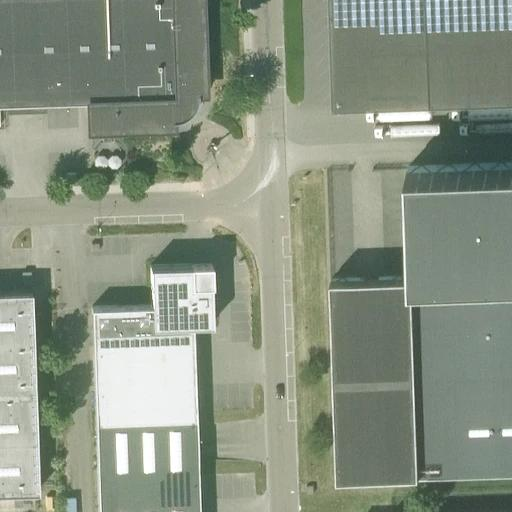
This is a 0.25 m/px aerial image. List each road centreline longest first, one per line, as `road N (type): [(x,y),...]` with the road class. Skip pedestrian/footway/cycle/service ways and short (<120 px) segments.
road 1 (unclassified): [(281,511),(268,198)]
road 2 (unclassified): [(0,211),(268,198)]
road 3 (unknown): [(267,150),(511,144)]
road 4 (unclassified): [(268,198),(263,0)]
